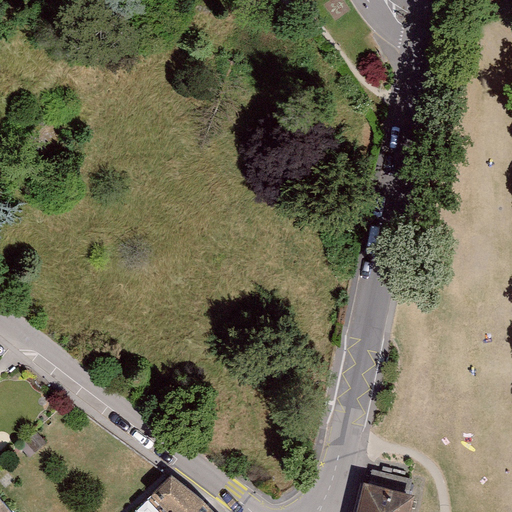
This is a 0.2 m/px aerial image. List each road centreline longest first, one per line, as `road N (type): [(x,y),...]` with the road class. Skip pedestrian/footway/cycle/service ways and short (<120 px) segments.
road 1 (residential): [(435,0),(324,511)]
road 2 (residential): [(252,511),(0,309)]
